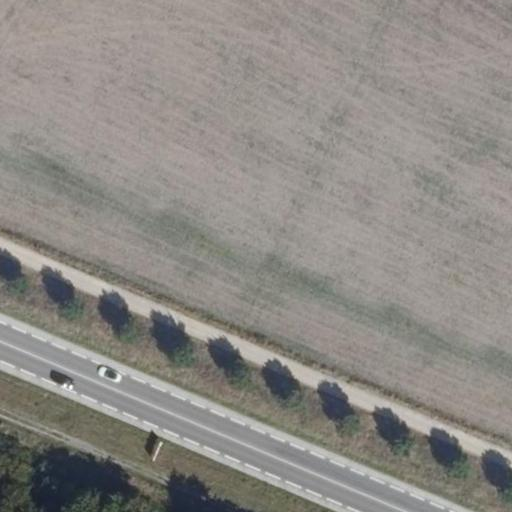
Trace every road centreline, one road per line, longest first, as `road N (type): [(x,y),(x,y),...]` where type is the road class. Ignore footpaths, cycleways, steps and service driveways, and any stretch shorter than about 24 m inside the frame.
road 1 (track): [(511,457),(0,247)]
road 2 (primary): [(408,511),(0,339)]
